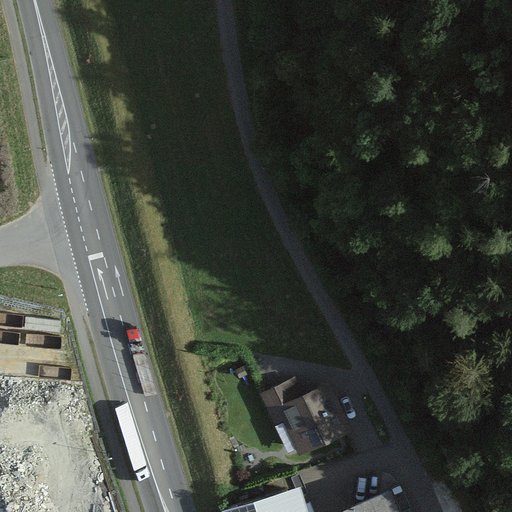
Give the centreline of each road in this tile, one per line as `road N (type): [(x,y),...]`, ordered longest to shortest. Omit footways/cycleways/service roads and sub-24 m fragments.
road 1 (unclassified): [(432,511),(262,174),(224,0)]
road 2 (primary): [(34,0),(88,226),(171,511)]
